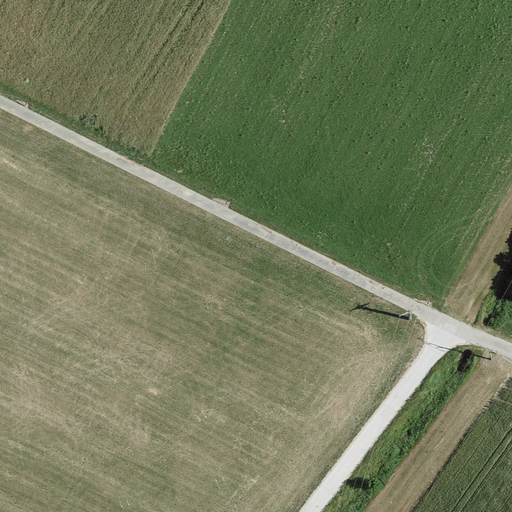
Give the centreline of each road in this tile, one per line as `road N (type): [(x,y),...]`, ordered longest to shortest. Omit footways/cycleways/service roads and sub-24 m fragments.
road 1 (track): [(0,102),(511,350)]
road 2 (track): [(312,511),(452,327)]
